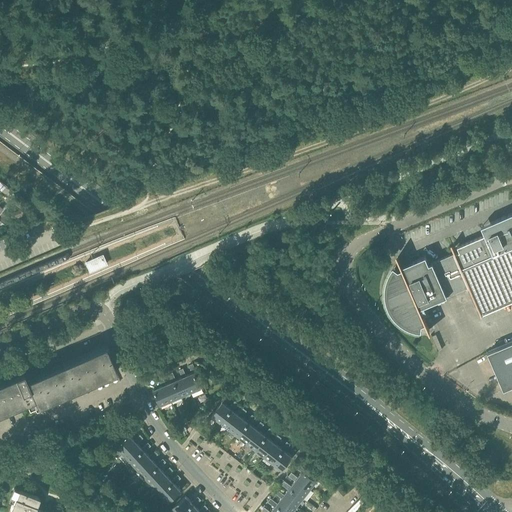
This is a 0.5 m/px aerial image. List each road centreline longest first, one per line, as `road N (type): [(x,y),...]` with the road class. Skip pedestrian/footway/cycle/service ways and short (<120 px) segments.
road 1 (primary): [(494,511),(345,385),(0,126)]
road 2 (unclassified): [(511,427),(423,374),(358,306),(344,268),(358,242),(511,177)]
road 3 (track): [(511,73),(147,203)]
road 4 (residential): [(0,344),(82,308),(108,308),(153,421),(233,511)]
